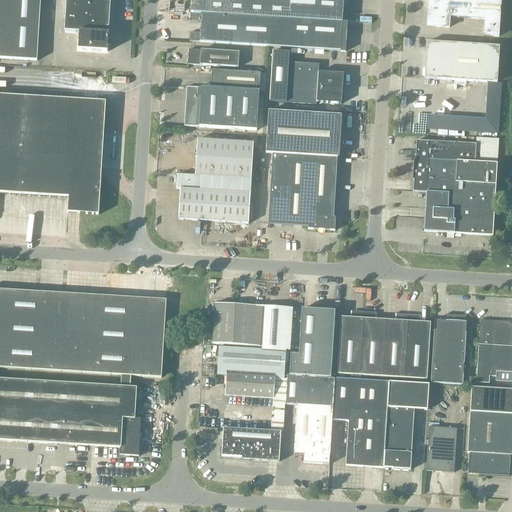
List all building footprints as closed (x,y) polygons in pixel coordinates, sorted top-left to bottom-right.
[(0,0),(0,59),(37,62),(40,0),(0,0)] [(107,22),(108,0),(66,0),(64,32),(79,33),(78,51),(107,53),(109,34),(106,34),(107,22)] [(192,0),(191,22),(201,22),(200,34),(190,33),(190,42),(199,43),(340,52),(345,52),(346,43),(341,43),(342,31),(347,31),(347,23),(342,23),(343,0),(192,0)] [(449,28),(450,18),(486,20),(485,27),(485,28),(486,29),(486,30),(487,32),(488,33),(489,34),(490,35),(491,36),(492,36),(494,37),(495,37),(499,37),(500,0),(429,0),(428,18),(429,19),(429,21),(430,22),(431,24),(432,25),(433,26),(434,26),(436,27),(437,28),(449,28)] [(427,43),(425,79),(497,84),(499,47),(427,43)] [(239,54),(189,51),(188,66),(238,69),(239,54)] [(289,53),(272,52),(269,102),(316,105),(316,103),(341,105),(343,75),(318,73),(319,65),(289,63),(289,53)] [(222,72),(211,72),(210,89),(187,88),(184,127),(256,132),(260,75),(222,72)] [(0,96),(0,194),(68,198),(67,214),(98,216),(106,103),(0,96)] [(272,155),(268,226),(308,228),(308,230),(318,231),(319,230),(324,230),(324,231),(335,232),(336,219),(333,219),(337,159),(339,159),(342,117),(269,112),(266,154),(272,155)] [(413,159),(412,181),(413,181),(412,192),(426,193),(425,210),(424,219),(424,233),(492,237),(498,139),(478,138),(477,145),(468,145),(416,142),(414,159),(413,159)] [(197,141),(195,177),(177,176),(176,190),(180,190),(178,220),(248,225),(253,145),(197,141)] [(0,290),(0,368),(65,373),(70,295),(0,290)] [(70,295),(65,373),(121,376),(121,381),(131,382),(131,377),(159,379),(161,379),(167,301),(159,301),(70,295)] [(212,345),(232,346),(235,306),(215,304),(212,345)] [(235,306),(232,346),(262,348),(265,307),(235,306)] [(293,309),(265,307),(262,348),(262,350),(286,351),(286,350),(289,351),(289,345),(291,345),(293,309)] [(288,356),(287,377),(331,380),(335,312),(301,310),(298,356),(288,356)] [(340,318),(337,375),(427,381),(430,324),(421,323),(419,323),(420,317),(396,316),(396,322),(375,320),(375,314),(352,313),(351,319),(350,319),(340,318)] [(431,384),(463,386),(467,323),(465,323),(465,321),(464,321),(465,318),(450,317),(450,320),(446,320),(446,321),(434,321),(431,384)] [(480,321),(476,384),(489,384),(489,377),(496,378),(496,372),(511,373),(511,347),(511,339),(511,325),(509,322),(509,323),(480,321)] [(217,371),(285,375),(285,352),(219,348),(217,371)] [(226,373),(226,389),(225,396),(273,399),(275,376),(226,373)] [(331,380),(287,377),(285,406),(297,407),(294,455),(304,456),(303,464),(329,466),(334,380),(331,380)] [(0,441),(92,447),(112,448),(120,448),(120,456),(139,457),(141,420),(134,419),(136,389),(130,388),(131,382),(121,381),(121,388),(0,379),(0,441)] [(383,469),(389,383),(335,380),(333,410),(333,421),(348,422),(346,467),(383,469)] [(389,383),(383,469),(410,471),(411,454),(414,410),(427,411),(429,385),(389,383)] [(511,390),(471,388),(466,453),(469,453),(468,474),(509,477),(510,456),(511,455),(511,390)] [(426,472),(454,474),(457,430),(429,428),(426,472)] [(223,429),(221,459),(279,463),(281,433),(223,429)]
